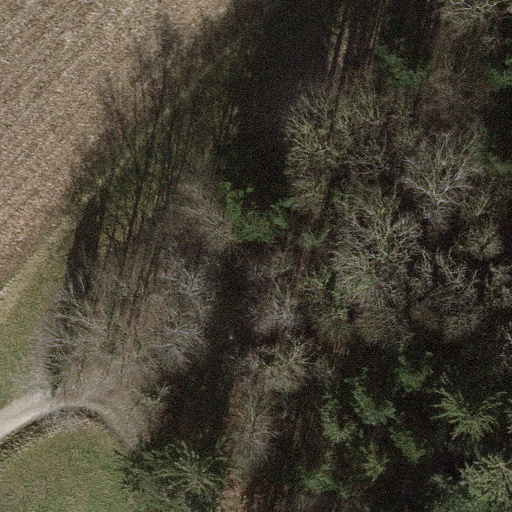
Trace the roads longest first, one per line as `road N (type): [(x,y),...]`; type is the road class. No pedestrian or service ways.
road 1 (track): [(0,429),(267,325),(511,263)]
road 2 (track): [(217,511),(100,388)]
